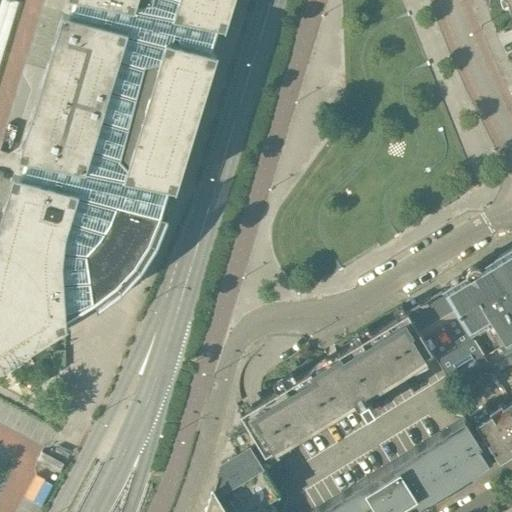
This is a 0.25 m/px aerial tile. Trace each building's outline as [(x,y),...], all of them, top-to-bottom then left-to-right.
[(0,357),(66,317),(95,299),(117,282),(136,262),(151,239),(167,192),(217,30),(225,0),(72,0),(25,156),(0,244),(0,357)] [(0,47),(3,49),(20,0),(18,0),(5,0),(0,14),(0,47)] [(511,246),(511,247),(443,288),(469,330),(502,310),(494,297),(500,293),(508,307),(511,304),(511,246)] [(485,355),(469,330),(443,288),(422,301),(407,310),(408,310),(435,354),(455,387),(492,366),(485,355)] [(511,304),(508,307),(502,310),(469,330),(485,355),(508,341),(511,338),(511,304)] [(408,310),(241,410),(240,411),(249,426),(242,431),(260,461),(435,354),(408,310)] [(498,348),(502,354),(511,348),(508,342),(498,348)] [(511,357),(511,349),(511,348),(502,354),(506,361),(511,357)] [(65,350),(55,350),(55,368),(65,368),(65,350)] [(471,412),(499,458),(511,449),(511,398),(492,366),(455,387),(471,412)] [(413,503),(416,508),(490,463),(458,412),(295,511),(405,511),(408,510),(407,507),(413,503)] [(221,462),(220,463),(217,474),(214,484),(230,511),(278,511),(271,501),(282,495),(260,461),(242,431),(232,437),(236,444),(234,446),(237,451),(221,462)] [(213,486),(205,511),(230,511),(214,484),(213,486)]
